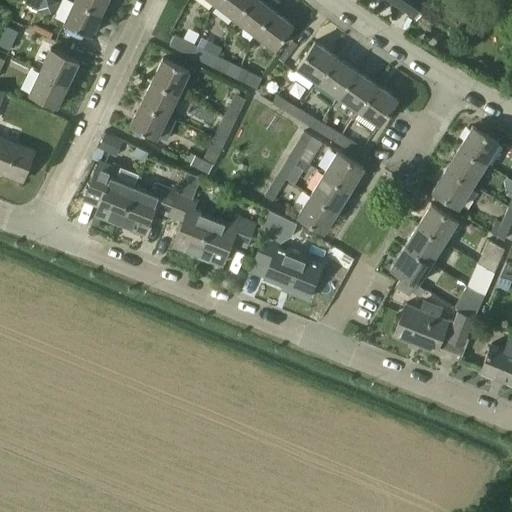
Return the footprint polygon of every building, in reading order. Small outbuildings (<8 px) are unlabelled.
[(29,0),(27,4),(37,9),(38,10),(42,0),(29,0)] [(102,13),(75,0),(65,22),(92,35),(102,13)] [(75,0),(102,13),(108,0),(75,0)] [(237,19),(251,0),(220,0),(217,4),(237,19)] [(256,33),(274,10),(261,0),(251,0),(237,19),(256,33)] [(389,0),(417,19),(428,2),(424,0),(389,0)] [(274,10),(256,33),(276,49),(294,25),(274,10)] [(5,25),(0,35),(0,45),(10,50),(22,25),(9,19),(6,26),(5,25)] [(197,45),(175,35),(170,46),(192,57),(197,45)] [(192,57),(213,67),(218,56),(219,56),(222,49),(201,38),(197,45),(192,57)] [(318,81),(336,56),(315,41),(298,67),(318,81)] [(41,71),(69,84),(80,61),(52,47),(41,71)] [(240,67),(219,56),(218,56),(213,67),(235,78),(240,67)] [(336,56),(318,81),(339,95),(356,70),(336,56)] [(164,58),(153,80),(180,93),(190,71),(164,58)] [(240,67),(235,78),(257,89),(263,77),(240,67)] [(359,110),(377,84),(356,70),(339,95),(359,110)] [(69,84),(41,71),(30,94),(58,107),(69,84)] [(153,80),(142,102),(169,115),(180,93),(153,80)] [(377,84),(359,110),(380,124),(398,99),(377,84)] [(246,99),(234,94),(224,115),(235,120),(246,99)] [(295,117),(300,108),(278,95),(273,104),(295,117)] [(142,102),(131,125),(146,132),(158,138),(158,137),(166,140),(168,136),(161,132),(169,115),(142,102)] [(300,108),(295,117),(315,129),(320,121),(300,108)] [(214,137),(225,142),(235,120),(224,115),(214,137)] [(342,134),(332,128),(320,121),(315,129),(331,138),(337,142),(342,134)] [(460,147),(486,164),(500,142),(473,126),(460,147)] [(299,158),(312,136),(304,131),(290,153),(299,158)] [(342,134),(337,142),(359,156),(364,147),(342,134)] [(0,172),(22,181),(34,150),(0,136),(0,172)] [(213,164),(214,164),(225,142),(214,137),(203,159),(213,164)] [(472,185),(473,185),(486,164),(460,147),(446,169),(472,185)] [(325,172),(351,189),(364,167),(338,151),(325,172)] [(290,153),(278,174),(286,179),(299,158),(290,153)] [(208,173),(213,164),(203,159),(195,155),(190,165),(208,173)] [(86,196),(101,202),(96,213),(120,223),(135,186),(116,178),(120,169),(100,161),(86,196)] [(472,185),(446,169),(433,190),(459,206),(473,185),(472,185)] [(185,172),(178,192),(169,215),(184,221),(174,245),(198,254),(213,217),(194,210),(198,200),(193,198),(200,177),(185,172)] [(303,189),(311,194),(312,193),(338,210),(351,189),(325,172),(313,191),(305,186),(303,189)] [(286,179),(278,174),(264,195),(273,201),(286,179)] [(135,186),(120,223),(145,233),(154,209),(169,215),(178,192),(158,184),(154,194),(135,186)] [(325,232),(338,210),(312,193),(311,194),(298,215),(325,232)] [(418,225),(444,242),(458,220),(431,204),(418,225)] [(495,235),(504,240),(511,220),(511,211),(506,209),(495,235)] [(262,224),(291,236),(296,224),(268,210),(262,224)] [(213,217),(198,254),(222,264),(232,240),(247,246),(256,224),(236,216),(232,225),(213,217)] [(431,262),(444,242),(418,225),(405,246),(431,263),(431,262)] [(308,299),(322,265),(277,247),(279,243),(264,237),(255,260),(269,266),(265,278),(293,289),(292,292),(308,299)] [(478,263),(486,267),(495,270),(504,248),(488,239),(478,263)] [(431,263),(405,246),(391,268),(418,284),(431,262),(431,263)] [(511,261),(506,261),(500,276),(499,276),(496,286),(505,288),(507,278),(511,279),(511,261)] [(495,270),(486,267),(476,290),(485,294),(495,270)] [(466,314),(475,318),(485,294),(476,290),(466,314)] [(450,320),(439,316),(442,308),(423,300),(420,308),(407,303),(394,336),(436,353),(442,338),(464,347),(474,318),(457,311),(453,322),(449,321),(450,320)] [(511,339),(510,339),(505,350),(491,344),(481,371),(511,383),(511,339)]
